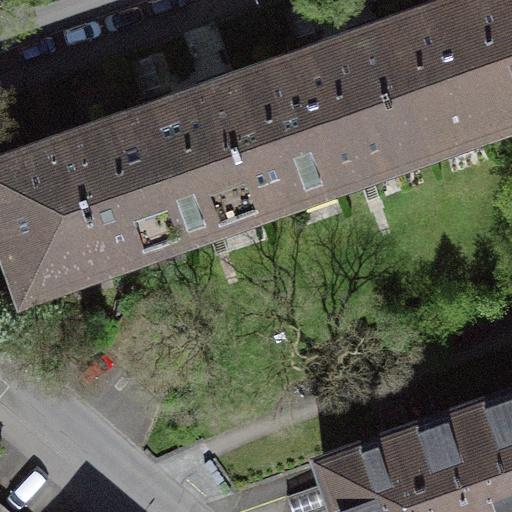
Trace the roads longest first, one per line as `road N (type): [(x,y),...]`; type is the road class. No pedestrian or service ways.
road 1 (residential): [(169,511),(0,366)]
road 2 (residential): [(0,52),(145,0)]
